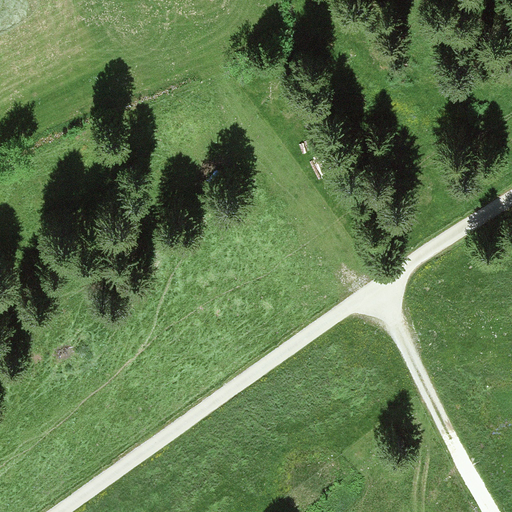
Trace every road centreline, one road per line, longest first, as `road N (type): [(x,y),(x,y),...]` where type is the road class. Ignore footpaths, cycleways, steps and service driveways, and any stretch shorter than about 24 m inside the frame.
road 1 (track): [(511,198),(61,511)]
road 2 (track): [(491,511),(373,288)]
